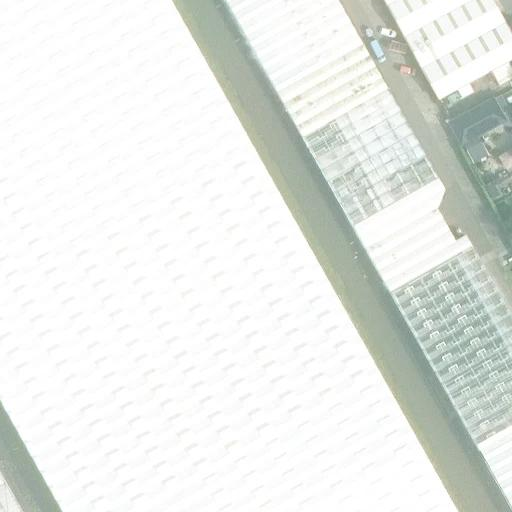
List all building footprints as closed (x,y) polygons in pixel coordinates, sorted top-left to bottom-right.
[(169,0),(0,0),(0,401),(62,511),(456,511),(332,290),(169,0)] [(361,255),(363,254),(366,252),(436,212),(443,189),(336,0),(218,0),(288,125),(361,255)] [(448,95),(511,60),(511,37),(491,0),(383,0),(438,100),(448,95)] [(503,122),(492,101),(449,125),(460,145),(503,122)] [(477,138),(463,145),(473,163),(487,156),(477,138)] [(492,184),(485,187),(490,199),(497,196),(492,184)] [(436,212),(366,252),(385,286),(511,509),(511,318),(467,239),(466,237),(454,243),(436,212)] [(0,511),(18,511),(0,479),(0,511)]
